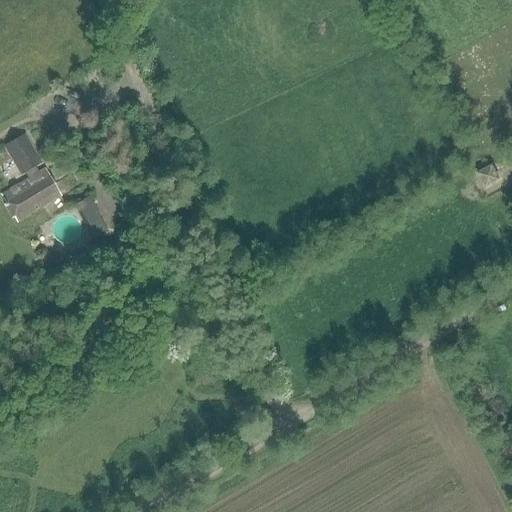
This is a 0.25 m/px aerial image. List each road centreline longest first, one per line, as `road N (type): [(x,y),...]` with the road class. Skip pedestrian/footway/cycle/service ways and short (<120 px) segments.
road 1 (track): [(275,403),(107,0)]
road 2 (track): [(275,403),(103,511)]
